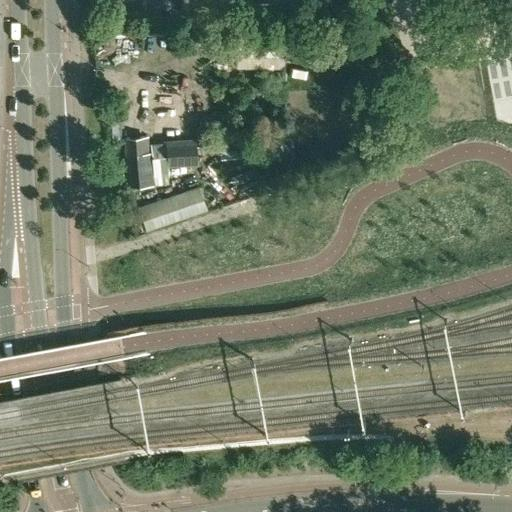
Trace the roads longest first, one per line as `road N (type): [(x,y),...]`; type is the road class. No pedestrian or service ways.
road 1 (primary): [(92,511),(67,389),(53,0)]
road 2 (secondary): [(23,130),(39,332),(67,511)]
road 3 (primary): [(6,308),(37,511)]
road 4 (primary): [(23,130),(6,308)]
road 5 (primary): [(19,0),(23,130)]
